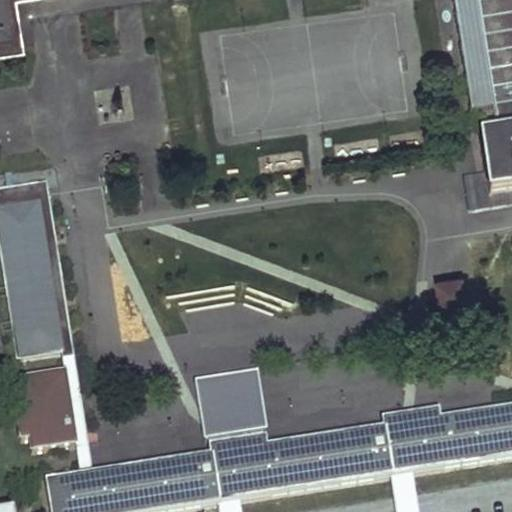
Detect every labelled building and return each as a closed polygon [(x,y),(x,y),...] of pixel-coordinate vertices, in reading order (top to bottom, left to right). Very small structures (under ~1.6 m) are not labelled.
[(0,0),(0,35),(13,33),(8,0),(0,0)] [(0,52),(23,49),(16,0),(8,0),(13,33),(0,35),(0,52)] [(511,0),(479,0),(501,140),(483,143),(491,200),(511,196),(511,0)] [(81,484),(92,483),(45,187),(0,192),(0,207),(40,202),(64,355),(60,355),(64,382),(75,451),(81,484)] [(60,355),(64,355),(40,202),(0,207),(0,259),(16,362),(60,355)] [(464,269),(433,274),(439,319),(470,314),(464,269)] [(31,458),(75,451),(64,382),(21,388),(22,400),(14,402),(20,447),(30,446),(31,458)] [(511,415),(440,427),(438,417),(383,426),(385,435),(266,454),(264,445),(210,453),(210,464),(92,483),(81,484),(48,490),(51,511),(208,511),(216,511),(238,507),(389,483),(411,479),(511,462),(511,415)] [(416,511),(411,479),(389,483),(394,511),(416,511)]
